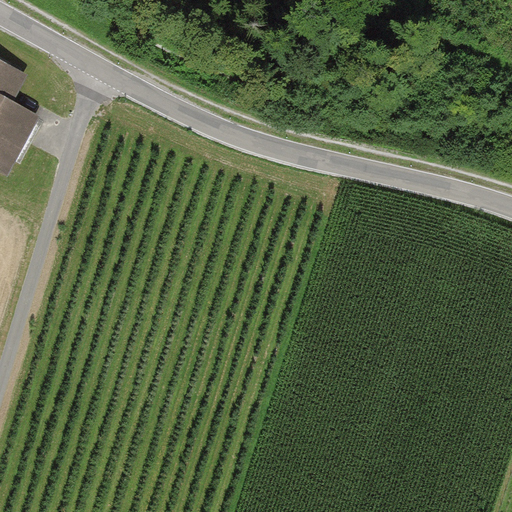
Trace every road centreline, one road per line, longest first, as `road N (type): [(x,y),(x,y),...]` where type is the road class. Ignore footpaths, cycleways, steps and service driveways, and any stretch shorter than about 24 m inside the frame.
road 1 (residential): [(511,208),(212,126),(0,13)]
road 2 (track): [(0,391),(98,68)]
